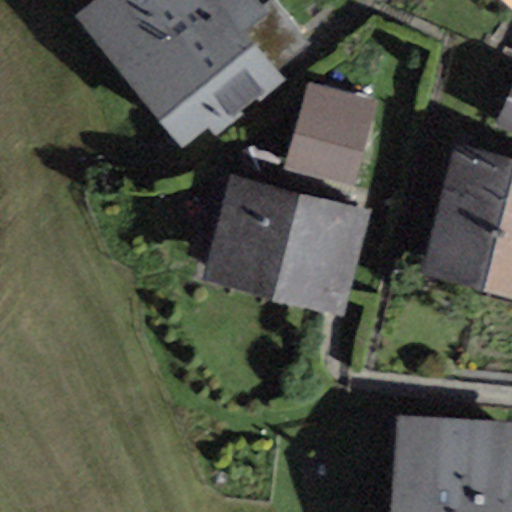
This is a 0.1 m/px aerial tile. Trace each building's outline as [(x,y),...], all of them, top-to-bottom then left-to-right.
[(210,106),(218,115),(273,71),(266,62),(302,33),(275,0),(267,0),(259,7),(253,0),(105,0),(98,6),(95,2),(83,12),(179,131),(210,106)] [(317,90),(297,160),(348,174),(368,104),(317,90)] [(487,274),(511,176),(511,162),(460,148),(428,259),(487,274)] [(511,176),(487,274),(511,280),(511,176)] [(222,264),(333,292),(355,199),(314,188),(309,206),(241,186),(239,192),(218,186),(202,248),(227,254),(222,264)] [(410,422),(404,511),(505,511),(508,428),(410,422)]
